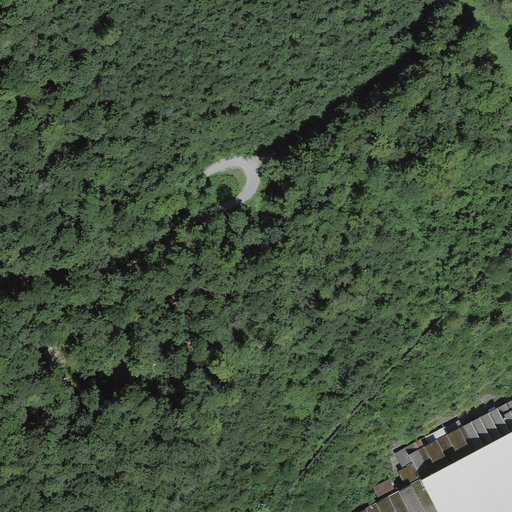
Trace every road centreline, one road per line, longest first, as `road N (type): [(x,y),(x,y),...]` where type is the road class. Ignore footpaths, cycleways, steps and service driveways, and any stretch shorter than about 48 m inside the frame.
road 1 (track): [(0,389),(119,277),(194,217),(254,190),(259,176),(254,162),(225,158),(162,207),(0,278)]
road 2 (track): [(254,162),(412,59),(503,19)]
